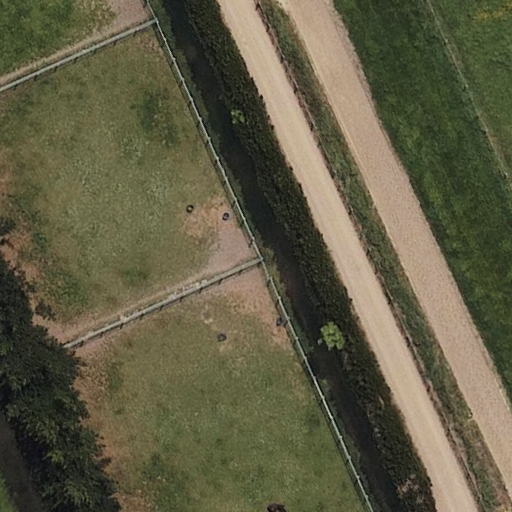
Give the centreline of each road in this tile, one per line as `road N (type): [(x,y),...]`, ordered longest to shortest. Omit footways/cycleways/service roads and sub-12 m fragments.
road 1 (track): [(233,0),(461,511)]
road 2 (track): [(511,456),(306,0)]
